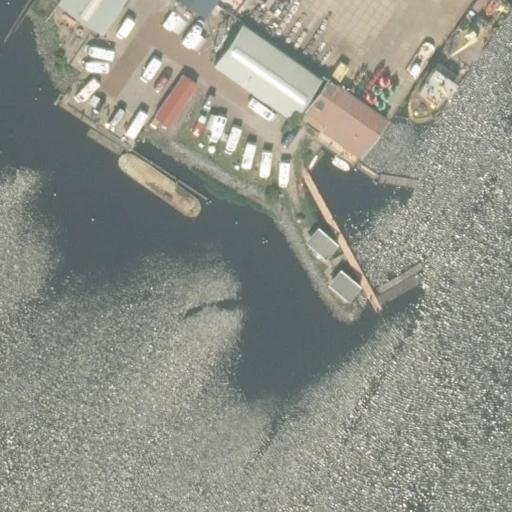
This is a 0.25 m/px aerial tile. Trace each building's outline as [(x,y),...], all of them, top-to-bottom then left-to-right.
[(55,0),(102,31),(122,0),(55,0)] [(291,117),(320,75),(242,21),(213,62),(291,117)] [(197,83),(182,72),(153,114),(168,124),(197,83)] [(323,123),(319,129),(359,157),(387,117),(327,75),(303,110),(323,123)] [(319,228),(309,239),(326,254),(336,243),(319,228)] [(359,285),(341,270),(331,282),(349,296),(359,285)]
